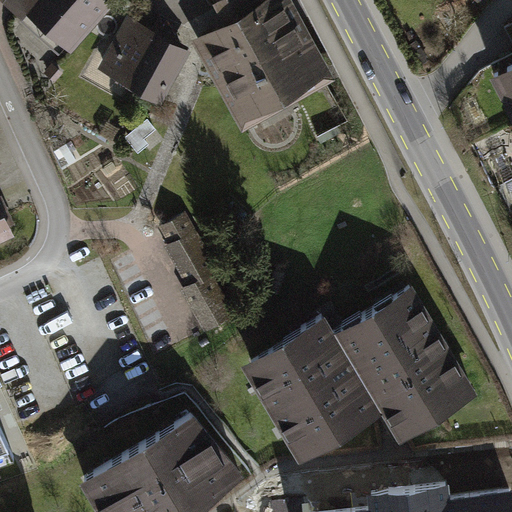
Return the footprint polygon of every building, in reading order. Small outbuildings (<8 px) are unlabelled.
[(106,2),(103,0),(34,0),(28,7),(70,43),(106,2)] [(219,0),(230,20),(203,35),(247,113),(319,73),(278,0),(219,0)] [(129,21),(104,66),(159,96),(184,51),(129,21)] [(193,229),(184,212),(162,225),(172,242),(193,229)] [(193,229),(172,242),(167,244),(174,258),(201,242),(193,229)] [(201,242),(174,258),(189,283),(183,287),(205,326),(231,311),(209,272),(216,268),(201,242)] [(408,284),(333,330),(380,406),(385,404),(403,434),(473,391),(408,284)] [(340,430),(380,406),(333,330),(331,330),(321,313),(284,335),(286,339),(251,359),(261,376),(258,378),(290,433),(293,431),(304,448),(338,427),(340,430)] [(191,412),(84,475),(106,511),(189,511),(240,472),(191,412)] [(0,460),(14,456),(0,425),(0,460)] [(313,511),(511,511),(511,509),(510,489),(447,497),(445,482),(371,490),(373,505),(313,511)]
